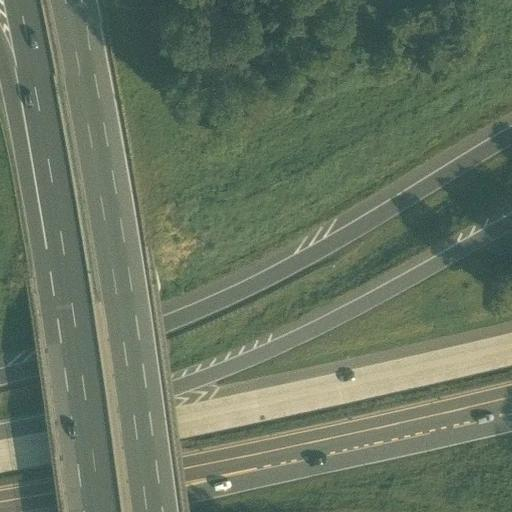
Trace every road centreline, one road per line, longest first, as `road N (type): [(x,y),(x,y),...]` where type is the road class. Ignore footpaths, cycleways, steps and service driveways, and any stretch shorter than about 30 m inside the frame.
road 1 (motorway): [(511,139),(256,290),(105,352),(0,380)]
road 2 (motorway): [(511,223),(303,340),(24,442)]
road 3 (motorway): [(151,511),(115,235),(70,0)]
road 4 (motorway): [(511,349),(302,397),(24,442)]
road 5 (motorway): [(20,52),(88,511)]
road 6 (motorway): [(239,461),(511,404)]
road 7 (motorway): [(0,505),(239,461)]
road 8 (motorway): [(102,511),(239,461)]
